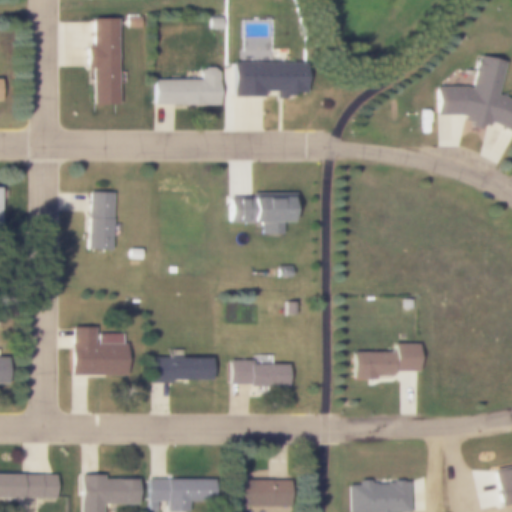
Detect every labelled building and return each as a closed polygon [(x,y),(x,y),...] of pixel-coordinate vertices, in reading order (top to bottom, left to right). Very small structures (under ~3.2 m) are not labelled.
[(124,16),(137,16),(137,28),(124,28),(124,16)] [(205,18),(218,18),(218,30),(205,30),(205,18)] [(87,19),(111,19),(112,105),(90,105),(90,69),(82,69),(81,46),(87,46),(87,19)] [(500,62),(494,94),(511,103),(511,137),(487,122),(485,127),(479,124),(476,130),(467,127),(469,123),(461,120),(462,114),(459,114),(431,114),(432,87),(467,89),(473,56),(500,62)] [(229,62),(301,62),(301,93),(291,93),(291,99),(272,99),(272,90),(260,90),(260,97),(229,97),(229,62)] [(201,67),(207,67),(213,72),(213,102),(150,103),(150,80),(195,80),(195,73),(201,67)] [(84,193),(108,193),(107,252),(82,251),(84,193)] [(226,197),(288,197),(288,223),(226,222),(226,197)] [(125,249),(137,249),(137,260),(125,260),(125,249)] [(282,302),(292,302),(292,314),(282,314),(282,302)] [(68,327),(68,347),(66,347),(66,374),(123,374),(124,344),(117,344),(117,334),(89,333),(89,327),(68,327)] [(389,342),(389,352),(346,351),(345,379),(369,379),(369,376),(389,376),(389,371),(414,372),(414,343),(389,342)] [(205,355),(205,380),(166,380),(166,383),(144,383),(144,355),(205,355)] [(282,365),(282,388),(244,389),(244,383),(224,384),(223,361),(247,361),(247,365),(282,365)] [(511,501),(497,505),(489,472),(511,466),(511,501)] [(0,473),(50,473),(50,500),(0,500),(0,473)] [(74,474),(73,511),(99,511),(99,506),(133,507),(133,482),(98,481),(98,474),(74,474)] [(143,479),(143,511),(153,511),(153,508),(159,508),(159,511),(185,511),(185,503),(210,503),(210,479),(143,479)] [(345,511),(345,486),(355,486),(355,479),(371,479),(371,486),(382,486),(382,479),(404,479),(404,511),(345,511)] [(287,481),(286,509),(224,507),(225,480),(287,481)]
